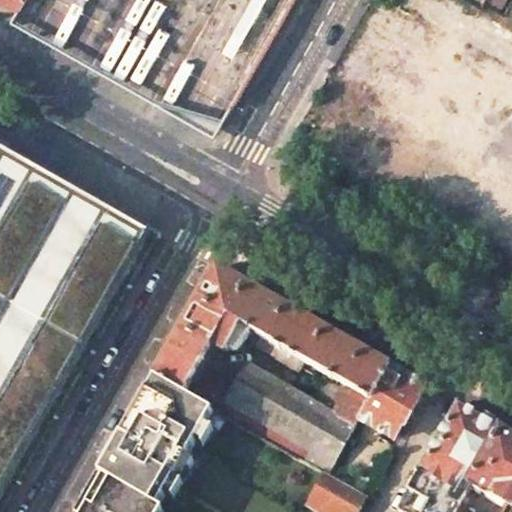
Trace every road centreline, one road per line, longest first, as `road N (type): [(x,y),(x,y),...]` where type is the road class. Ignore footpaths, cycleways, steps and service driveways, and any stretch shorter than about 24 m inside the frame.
road 1 (unclassified): [(45,511),(226,195)]
road 2 (tertiary): [(226,195),(511,357)]
road 3 (tertiary): [(0,65),(226,195)]
road 4 (unclassified): [(334,0),(226,195)]
